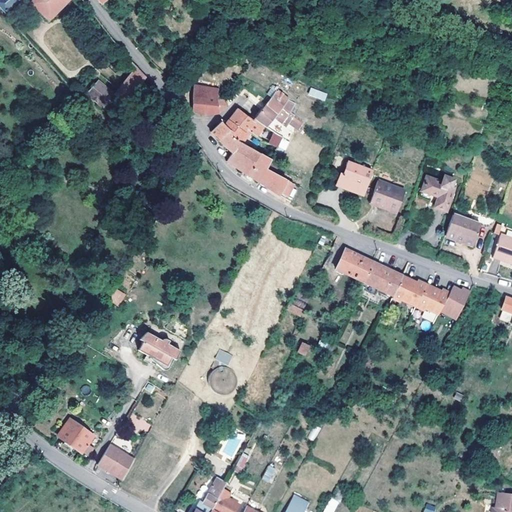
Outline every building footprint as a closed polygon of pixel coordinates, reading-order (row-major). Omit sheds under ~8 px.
[(0,0),(0,9),(3,13),(17,0),(0,0)] [(31,0),(27,4),(46,22),(67,0),(31,0)] [(113,116),(137,87),(144,78),(135,68),(114,92),(98,80),(86,94),(113,116)] [(193,85),(191,98),(190,111),(204,116),(211,115),(217,114),(215,101),(218,90),(193,85)] [(265,105),(263,108),(255,118),(263,125),(265,126),(273,115),(277,110),(286,114),(288,111),(294,103),(273,87),(267,94),(269,95),(264,105),(265,105)] [(325,101),(327,93),(310,87),(308,95),(325,101)] [(226,109),(221,95),(215,101),(217,114),(226,109)] [(263,125),(255,118),(253,121),(237,109),(232,117),(229,121),(245,134),(247,131),(256,137),(263,125)] [(292,114),(286,121),(297,129),(302,121),(292,114)] [(245,134),(229,121),(224,127),(219,123),(213,129),(209,133),(217,141),(225,133),(250,148),(256,137),(247,131),(245,134)] [(225,133),(217,141),(221,145),(230,152),(232,150),(264,170),(269,160),(257,153),(250,148),(225,133)] [(263,142),(257,153),(269,160),(276,147),(263,142)] [(232,150),(230,152),(224,161),(238,170),(284,200),(292,184),(264,170),(232,150)] [(362,197),(371,171),(346,162),(341,175),(338,174),(334,186),(362,197)] [(425,176),(420,190),(436,196),(434,201),(433,207),(445,211),(453,186),(450,185),(452,179),(443,175),(440,181),(425,176)] [(376,180),(368,204),(395,213),(403,189),(376,180)] [(436,196),(420,190),(418,196),(434,201),(436,196)] [(480,224),(451,214),(443,236),(472,246),(480,224)] [(492,259),(506,263),(507,260),(511,261),(511,239),(500,236),(492,259)] [(334,271),(360,285),(370,264),(343,250),(334,271)] [(400,278),(370,264),(360,285),(389,299),(400,278)] [(400,278),(389,299),(398,304),(399,301),(414,308),(422,312),(423,310),(436,317),(438,313),(449,293),(441,290),(440,292),(425,286),(416,282),(415,284),(400,278)] [(355,296),(384,309),(389,299),(360,285),(355,296)] [(313,286),(308,297),(320,303),(325,292),(313,286)] [(438,313),(454,321),(470,293),(462,289),(460,291),(452,287),(449,293),(438,313)] [(109,299),(117,306),(126,295),(117,288),(109,299)] [(511,319),(510,325),(511,325),(511,301),(506,299),(501,308),(502,309),(501,311),(511,315),(511,319)] [(290,305),(289,313),(301,315),(302,308),(290,305)] [(511,319),(511,315),(501,311),(498,320),(510,325),(511,319)] [(139,344),(145,334),(143,333),(136,342),(139,344)] [(158,343),(145,334),(139,344),(140,345),(135,353),(143,357),(148,360),(147,362),(152,366),(159,370),(162,372),(165,370),(168,367),(170,361),(167,360),(172,351),(164,346),(166,344),(163,342),(161,342),(158,343)] [(300,342),(298,353),(308,356),(311,344),(300,342)] [(178,354),(172,351),(167,360),(170,361),(173,363),(178,354)] [(218,351),(213,359),(225,365),(230,357),(218,351)] [(148,360),(143,357),(140,362),(151,369),(152,366),(147,362),(148,360)] [(226,389),(224,384),(229,381),(222,367),(209,374),(219,393),(226,389)] [(66,442),(85,455),(91,448),(87,445),(92,437),(69,420),(58,437),(66,442)] [(220,448),(214,444),(210,451),(216,455),(220,448)] [(108,473),(120,481),(132,460),(109,445),(97,466),(108,473)] [(245,456),(241,454),(234,466),(239,468),(245,456)] [(267,467),(261,479),(267,482),(273,471),(267,467)] [(199,503),(193,511),(209,511),(210,510),(221,490),(225,483),(216,479),(202,505),(199,503)] [(345,487),(336,483),(328,499),(336,503),(345,487)] [(234,511),(238,505),(226,499),(229,494),(221,490),(210,510),(213,511),(234,511)] [(487,511),(511,511),(511,495),(495,493),(492,508),(488,508),(487,511)] [(301,511),(307,502),(292,494),(282,511),(301,511)] [(331,511),(336,503),(328,499),(320,511),(331,511)] [(427,503),(423,511),(434,511),(436,507),(427,503)]
